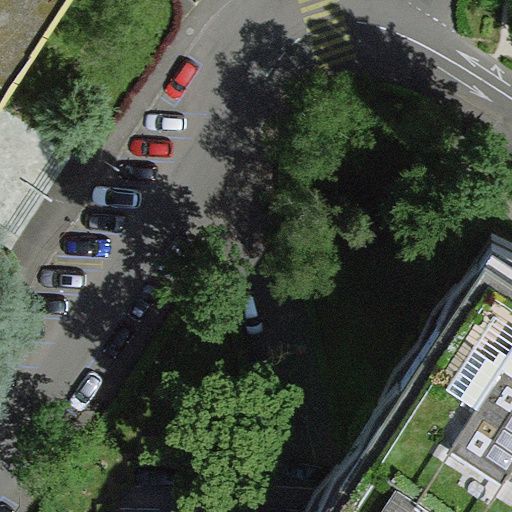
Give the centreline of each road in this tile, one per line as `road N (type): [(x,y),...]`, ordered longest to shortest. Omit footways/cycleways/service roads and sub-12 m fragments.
road 1 (residential): [(389,24),(326,23),(272,41),(0,440)]
road 2 (residential): [(511,99),(389,24)]
